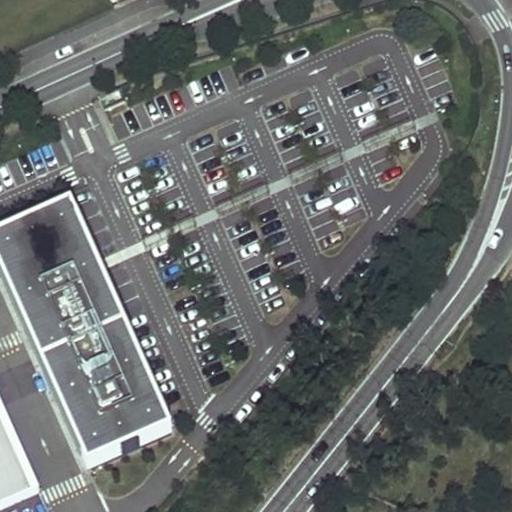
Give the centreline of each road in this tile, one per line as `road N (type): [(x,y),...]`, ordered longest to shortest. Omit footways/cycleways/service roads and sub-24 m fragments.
road 1 (tertiary): [(282,511),(458,292),(493,232),(511,168)]
road 2 (tertiary): [(0,105),(232,0)]
